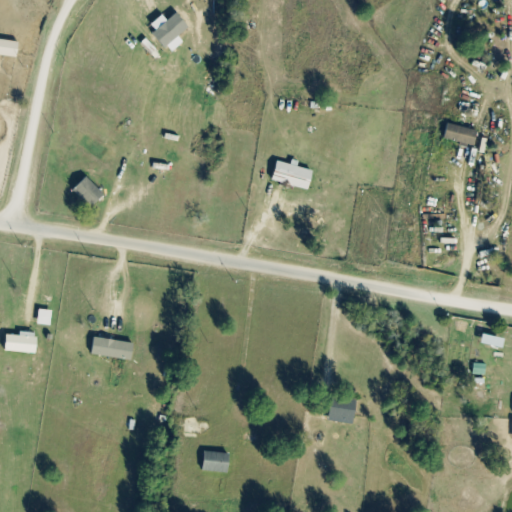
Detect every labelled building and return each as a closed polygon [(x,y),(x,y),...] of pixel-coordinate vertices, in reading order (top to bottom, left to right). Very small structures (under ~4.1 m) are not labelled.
[(155,34),(165,51),(186,39),(176,22),(155,34)] [(0,56),(21,61),(23,45),(0,40),(0,56)] [(472,146),(476,131),(445,123),(441,139),(472,146)] [(306,191),(311,171),(274,162),(269,182),(306,191)] [(92,210),(108,198),(91,177),(76,190),(92,210)] [(40,326),(53,328),(55,313),(42,311),(40,326)] [(10,354),(41,355),(41,335),(22,335),(22,337),(10,337),(10,354)] [(138,345),(94,340),(92,357),(136,362),(138,345)] [(350,421),(354,402),(330,397),(326,417),(350,421)] [(221,442),(197,441),(196,461),(220,462),(221,442)]
